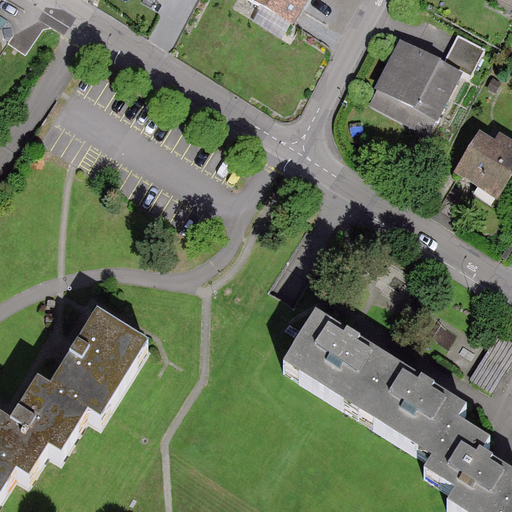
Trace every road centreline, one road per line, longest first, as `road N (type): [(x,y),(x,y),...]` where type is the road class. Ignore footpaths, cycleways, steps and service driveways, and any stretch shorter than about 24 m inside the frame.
road 1 (residential): [(50,0),(297,152)]
road 2 (residential): [(297,152),(511,291)]
road 3 (residential): [(297,152),(376,0)]
